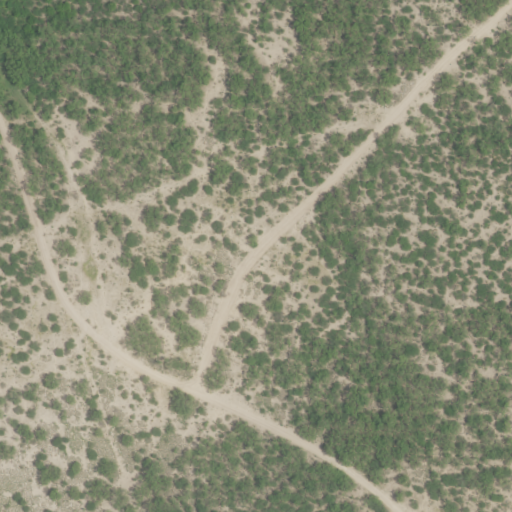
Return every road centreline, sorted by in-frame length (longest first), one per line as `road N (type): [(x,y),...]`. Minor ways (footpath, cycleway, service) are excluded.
road 1 (residential): [(230,399),(135,361),(113,343),(101,317),(91,212),(78,167),(61,132),(0,62)]
road 2 (residential): [(137,511),(139,489),(168,447),(230,399),(324,447),(387,487),(410,511)]
